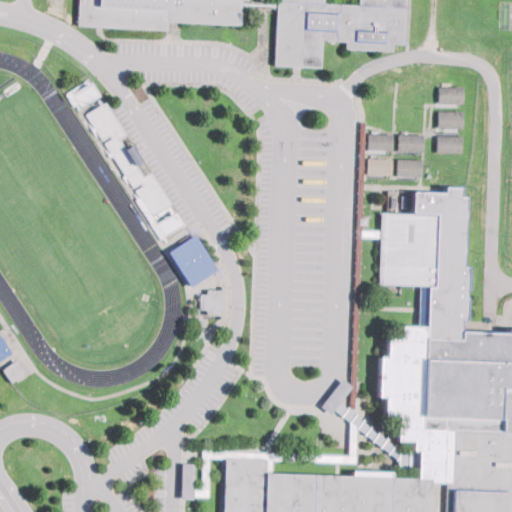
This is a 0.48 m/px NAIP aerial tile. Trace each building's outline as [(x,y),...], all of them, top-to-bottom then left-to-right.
[(77,0),(77,26),(167,28),(167,22),(245,24),(245,0),(77,0)] [(276,0),(274,65),(321,67),(322,40),(345,41),(345,49),(392,51),(393,43),(404,44),(406,0),(358,0),(358,4),(324,3),(324,0),(276,0)] [(70,93),(79,106),(94,97),(85,84),(70,93)] [(461,102),(461,87),(437,87),(437,102),(461,102)] [(84,114),(138,197),(134,199),(159,238),(179,226),(170,212),(155,223),(150,215),(166,205),(144,172),(138,176),(114,138),(119,135),(99,103),(84,114)] [(461,110),(437,110),(437,128),(461,128),(461,110)] [(367,150),(391,151),(391,134),(367,133),(367,150)] [(397,151),(421,151),(421,134),(397,134),(397,151)] [(461,135),(436,135),(436,153),(461,153),(461,135)] [(366,175),(390,175),(390,158),(366,158),(366,175)] [(396,176),(420,177),(420,159),(396,158),(396,176)] [(505,511),(506,490),(511,490),(511,330),(500,330),(500,333),(454,331),(458,196),(453,197),(453,188),(437,188),(437,192),(407,192),(406,214),(377,212),(375,284),(418,286),(417,327),(394,326),(395,339),(381,340),(380,357),(372,357),(371,398),(379,398),(377,422),(392,422),(391,442),(407,442),(406,452),(413,452),(412,479),(261,474),(262,459),(222,458),(219,511),(505,511)] [(164,251),(184,287),(213,271),(192,235),(164,251)] [(195,310),(203,310),(203,315),(217,315),(218,291),(196,290),(195,310)] [(0,368),(0,372),(8,383),(22,373),(12,360),(0,368)] [(318,408),(326,413),(329,408),(330,408),(332,404),(323,399),(318,408)] [(190,464),(178,463),(176,499),(189,499),(190,464)]
